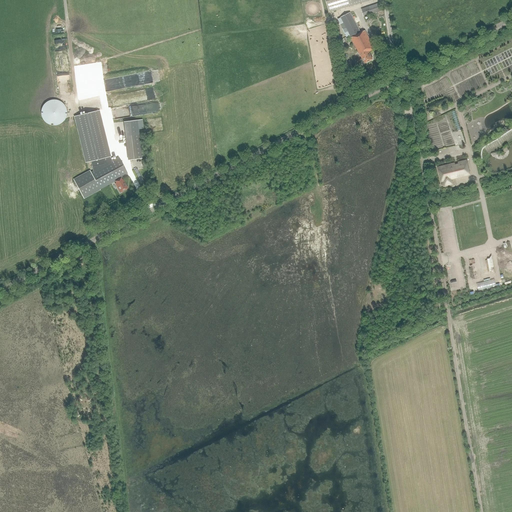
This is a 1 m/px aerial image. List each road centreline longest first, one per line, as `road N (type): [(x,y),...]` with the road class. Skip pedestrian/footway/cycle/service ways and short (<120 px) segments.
road 1 (tertiary): [(0,290),(511,19)]
road 2 (track): [(427,210),(481,511)]
road 3 (track): [(403,76),(427,210)]
